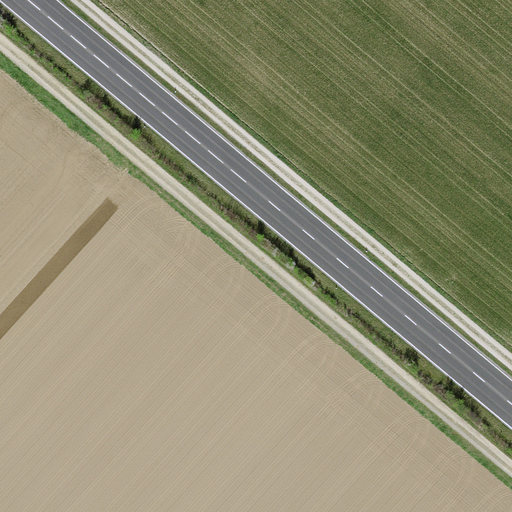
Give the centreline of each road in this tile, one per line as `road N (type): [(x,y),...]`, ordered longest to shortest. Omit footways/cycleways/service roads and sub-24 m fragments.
road 1 (track): [(511,469),(0,42)]
road 2 (secondary): [(511,404),(28,0)]
road 3 (track): [(511,362),(82,0)]
